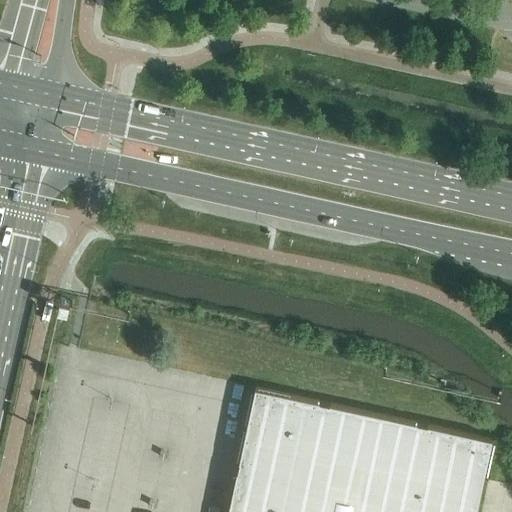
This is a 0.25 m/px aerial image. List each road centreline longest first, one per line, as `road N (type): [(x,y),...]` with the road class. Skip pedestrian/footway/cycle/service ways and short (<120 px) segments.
road 1 (secondary): [(31,152),(511,254)]
road 2 (secondary): [(511,198),(46,96)]
road 3 (primary): [(0,295),(31,152)]
